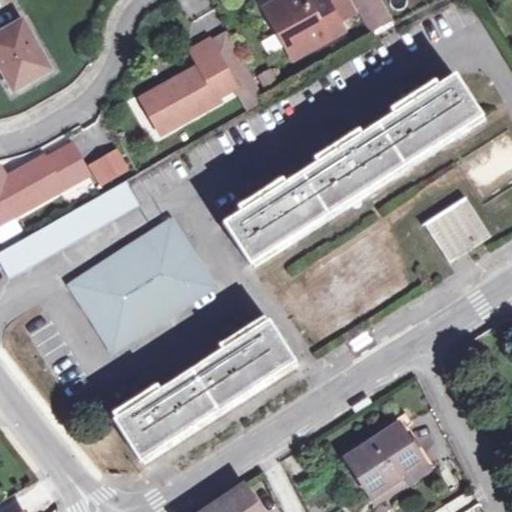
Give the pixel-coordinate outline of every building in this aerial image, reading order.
[(276,0),(263,8),(286,51),(304,42),(309,52),(344,33),(326,2),(310,11),(305,2),(303,0),(276,0)] [(325,0),(309,0),(305,2),(310,11),(326,2),(325,0)] [(370,0),(350,0),(368,33),(384,24),(370,0)] [(49,69),(21,22),(0,33),(0,66),(13,90),(49,69)] [(223,34),(207,42),(234,88),(246,110),(261,101),(223,34)] [(155,110),(147,114),(160,136),(219,103),(216,99),(234,88),(207,42),(189,52),(198,67),(147,96),(155,110)] [(304,42),(286,51),(292,61),(309,52),(304,42)] [(456,78),(225,224),(251,265),(482,119),(456,78)] [(155,110),(147,96),(139,100),(147,114),(155,110)] [(0,215),(4,213),(8,221),(87,177),(71,148),(46,162),(44,159),(5,181),(0,183),(0,215)] [(125,168),(117,152),(95,165),(103,181),(125,168)] [(125,178),(0,248),(0,258),(9,274),(139,202),(125,178)] [(467,199),(425,225),(451,266),(473,252),(492,240),(467,199)] [(4,213),(0,215),(0,226),(8,221),(4,213)] [(214,288),(172,220),(71,284),(114,353),(140,336),(138,334),(190,302),(191,303),(214,288)] [(268,323),(115,422),(141,462),(294,364),(268,323)] [(359,407),(376,397),(373,391),(356,401),(359,407)] [(351,458),(374,496),(407,476),(426,463),(403,426),(351,458)] [(431,471),(426,463),(407,476),(411,483),(431,471)] [(407,476),(374,496),(378,503),(411,483),(407,476)] [(262,511),(245,486),(205,511),(262,511)]
